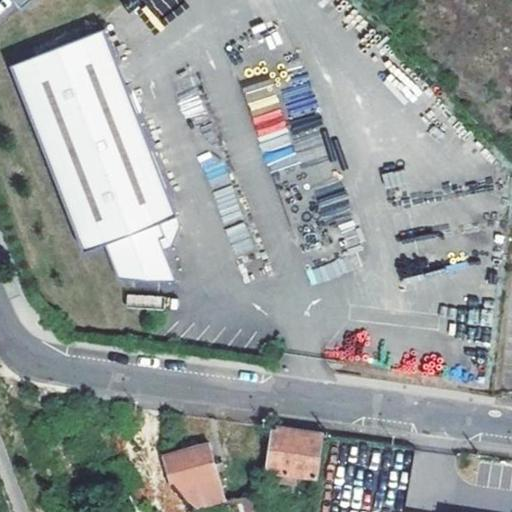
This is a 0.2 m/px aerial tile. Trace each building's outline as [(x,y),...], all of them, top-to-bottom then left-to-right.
[(13,0),(22,10),(27,7),(35,0),(13,0)] [(151,0),(141,11),(160,30),(180,9),(170,0),(151,0)] [(180,218),(106,31),(12,68),(86,255),(106,247),(120,282),(179,286),(166,253),(162,243),(168,240),(162,226),(180,218)] [(184,228),(180,218),(162,226),(168,240),(162,243),(166,253),(174,250),(184,228)] [(296,476),(316,479),(324,434),(271,428),(266,473),(281,474),(280,484),(294,486),(296,476)] [(201,493),(206,507),(227,502),(219,476),(229,473),(226,464),(217,466),(211,447),(183,452),(168,457),(176,490),(186,487),(189,495),(201,493)] [(200,510),(206,507),(201,493),(189,495),(186,487),(176,490),(200,510)] [(261,511),(263,499),(227,502),(206,507),(200,510),(202,511),(261,511)]
